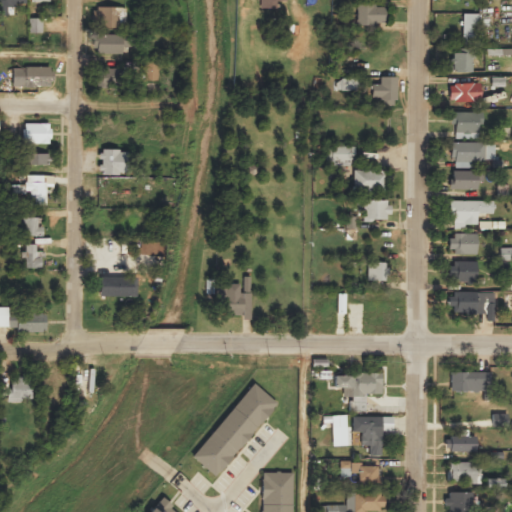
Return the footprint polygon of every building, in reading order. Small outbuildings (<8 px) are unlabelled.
[(259,0),(260,8),(276,8),(276,1),(286,0),(259,0)] [(384,6),(356,5),(356,25),(375,25),(376,22),(384,22),(384,6)] [(125,7),(94,7),(93,27),(125,27),(125,7)] [(477,45),(477,14),(462,14),(462,45),(477,45)] [(41,33),(42,18),(28,18),(28,32),(41,33)] [(94,35),(94,53),(122,53),(122,47),(131,46),(130,34),(94,35)] [(473,72),(473,50),(453,50),(452,72),(473,72)] [(157,62),(145,62),(145,80),(157,81),(157,62)] [(49,67),(12,68),(12,87),(50,86),(49,67)] [(93,88),(121,88),(120,68),(93,68),(93,88)] [(396,77),(379,76),(379,84),(370,84),(370,97),(381,98),(381,105),(395,106),(396,77)] [(358,78),(338,79),(338,91),(358,90),(358,78)] [(479,102),(479,83),(448,84),(449,102),(479,102)] [(482,113),(450,112),(449,123),(454,123),(453,138),(477,139),(477,124),(481,124),(482,113)] [(23,124),(23,143),(49,143),(49,123),(23,124)] [(494,142),(450,143),(450,157),(453,157),(453,168),(476,168),(476,161),(494,160),(494,142)] [(325,164),(353,165),(354,147),(325,146),(325,164)] [(99,173),(126,174),(127,150),(100,150),(99,173)] [(48,154),(22,154),(22,165),(48,164),(48,154)] [(390,170),(352,170),(352,191),(390,192),(390,170)] [(451,189),(476,189),(476,171),(451,171),(451,189)] [(45,184),(51,183),(51,175),(23,176),(23,191),(28,191),(29,205),(46,205),(45,184)] [(496,198),(507,198),(507,185),(497,184),(496,198)] [(388,200),(362,200),(362,220),(387,220),(388,200)] [(453,229),(464,229),(464,224),(476,224),(477,213),(491,213),(492,201),(448,201),(448,215),(453,216),(453,229)] [(344,228),(355,229),(356,217),(345,216),(344,228)] [(22,236),(42,236),(42,226),(40,226),(40,218),(22,218),(22,236)] [(476,235),(450,234),(449,254),(476,254),(476,235)] [(25,268),(42,268),(41,252),(35,252),(35,244),(24,244),(25,268)] [(511,260),(511,248),(499,248),(499,260),(511,260)] [(366,280),(387,281),(387,263),(367,262),(366,280)] [(476,284),(476,262),(450,262),(450,283),(476,284)] [(99,296),(136,296),(137,277),(99,277),(99,296)] [(239,283),(215,284),(216,304),(225,304),(226,316),(242,315),(242,320),(251,319),(250,292),(240,293),(239,283)] [(493,292),(449,293),(450,313),(486,313),(486,321),(494,321),(493,292)] [(43,332),(44,313),(26,312),(26,308),(0,307),(0,326),(16,327),(16,332),(43,332)] [(490,372),(449,372),(450,391),(483,391),(483,399),(490,399),(490,372)] [(381,373),(334,374),(334,387),(343,387),(343,396),(350,396),(350,412),(365,411),(365,394),(381,393),(381,373)] [(31,398),(30,378),(10,378),(10,388),(6,388),(7,402),(22,402),(22,399),(31,398)] [(275,402),(251,383),(191,458),(215,477),(275,402)] [(507,414),(491,414),(492,427),(507,426),(507,414)] [(331,427),(345,427),(345,416),(331,416),(331,427)] [(392,431),(392,417),(352,416),(351,431),(360,432),(359,445),(368,445),(368,455),(380,455),(381,431),(392,431)] [(475,436),(467,436),(467,430),(459,430),(459,438),(444,437),(444,451),(475,451),(475,436)] [(358,487),(378,487),(378,462),(340,461),(339,475),(358,476),(358,487)] [(480,483),(480,463),(447,462),(447,483),(480,483)] [(291,511),(292,472),(261,472),(260,511),(291,511)] [(502,479),(485,480),(485,491),(503,490),(502,479)] [(354,510),(383,510),(383,492),(354,491),(354,510)] [(472,511),(472,492),(446,492),(446,511),(472,511)] [(164,511),(170,508),(166,501),(160,497),(147,511),(164,511)]
